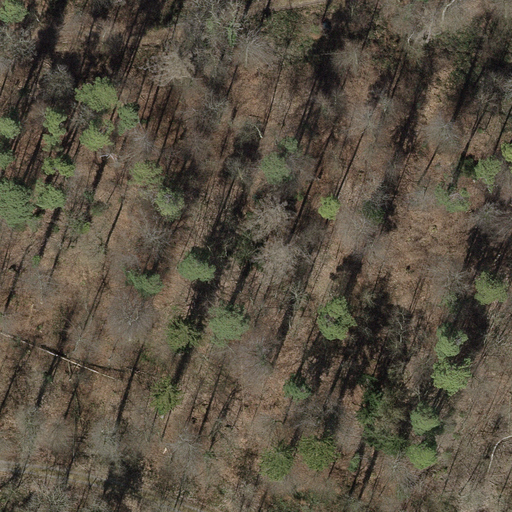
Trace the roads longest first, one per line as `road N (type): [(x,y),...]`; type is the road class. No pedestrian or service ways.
road 1 (track): [(0,29),(120,40),(303,0)]
road 2 (track): [(191,511),(148,494),(0,473)]
